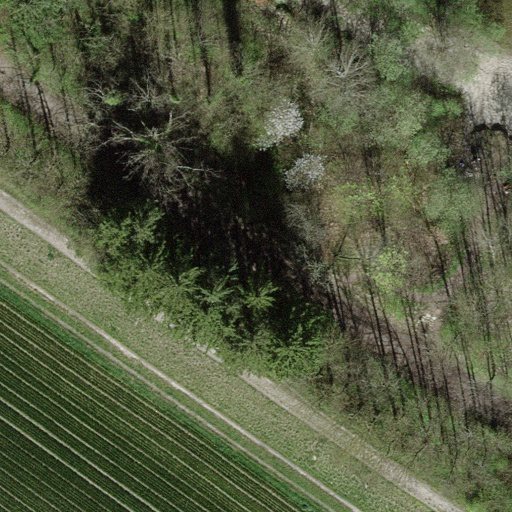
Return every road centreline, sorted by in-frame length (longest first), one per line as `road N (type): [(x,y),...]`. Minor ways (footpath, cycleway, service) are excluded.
road 1 (track): [(511,419),(290,275),(0,67)]
road 2 (track): [(0,247),(376,511)]
